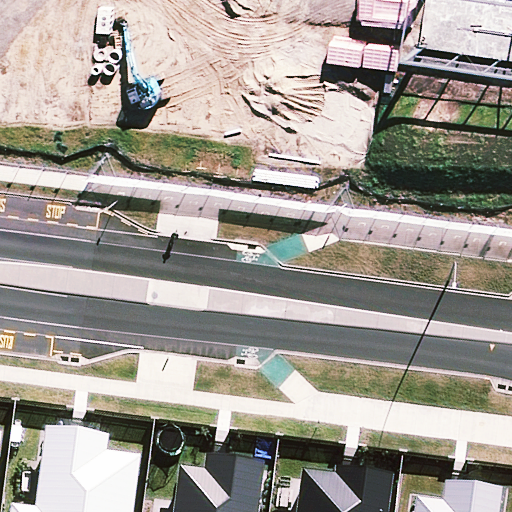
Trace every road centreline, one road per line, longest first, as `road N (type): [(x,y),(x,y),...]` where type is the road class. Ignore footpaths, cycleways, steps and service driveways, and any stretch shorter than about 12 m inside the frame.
road 1 (secondary): [(0,244),(511,315)]
road 2 (secondary): [(511,363),(0,298)]
